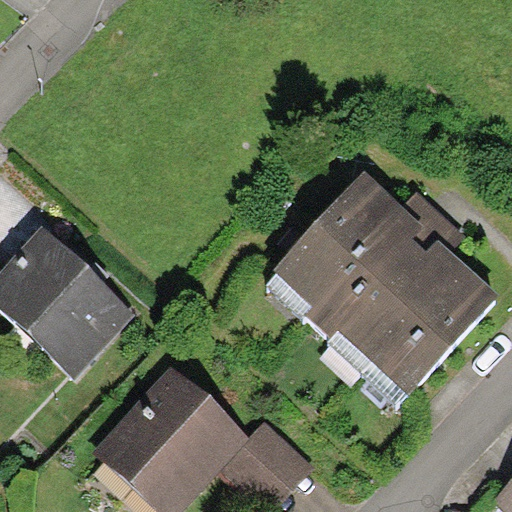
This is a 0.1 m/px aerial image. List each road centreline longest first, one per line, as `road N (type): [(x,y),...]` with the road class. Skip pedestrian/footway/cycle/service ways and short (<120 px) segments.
road 1 (residential): [(511,395),(404,511)]
road 2 (residential): [(88,0),(0,91)]
